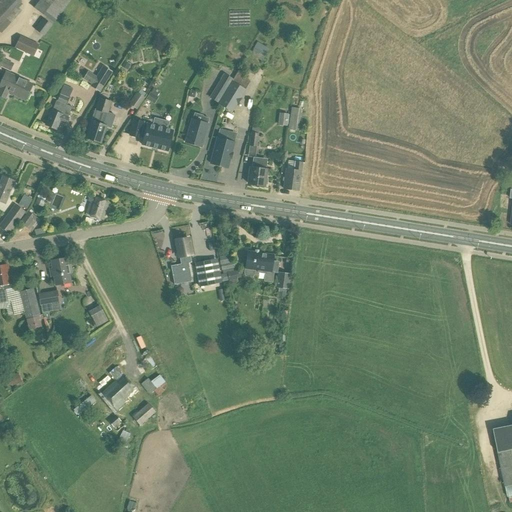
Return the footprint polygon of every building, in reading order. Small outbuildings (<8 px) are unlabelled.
[(0,0),(0,24),(20,2),(18,0),(0,0)] [(71,0),(40,0),(34,9),(53,24),(71,0)] [(42,20),(34,30),(43,37),(51,27),(42,20)] [(28,54),(30,49),(31,47),(37,49),(39,45),(20,36),(15,48),(28,54)] [(265,55),(272,43),(260,37),(254,49),(265,55)] [(5,56),(0,53),(0,66),(10,70),(13,65),(3,60),(5,56)] [(130,64),(125,61),(121,66),(127,70),(130,64)] [(97,77),(92,85),(91,87),(100,92),(111,75),(102,69),(97,77)] [(32,85),(19,79),(6,72),(0,84),(0,96),(5,99),(8,93),(25,100),(32,85)] [(225,74),(210,98),(218,103),(233,79),(225,74)] [(233,82),(220,104),(234,112),(248,91),(233,82)] [(73,89),(64,86),(57,101),(56,101),(52,112),(51,111),(46,125),(57,130),(60,123),(66,125),(69,118),(68,117),(72,107),(66,105),(73,89)] [(136,92),(128,103),(137,109),(145,98),(136,92)] [(147,99),(154,104),(158,98),(156,97),(151,94),(147,99)] [(111,102),(99,98),(93,116),(91,121),(90,121),(88,130),(89,130),(87,138),(92,140),(92,142),(97,144),(99,142),(100,143),(103,133),(105,133),(106,129),(105,127),(105,126),(101,125),(105,113),(107,114),(111,102)] [(290,108),(288,130),(296,131),(296,126),(298,126),(300,109),(290,108)] [(207,124),(208,119),(204,117),(202,123),(192,120),(185,143),(201,147),(208,124),(207,124)] [(134,120),(130,136),(139,138),(143,123),(134,120)] [(147,124),(142,145),(167,151),(173,131),(167,129),(169,122),(162,120),(160,128),(147,124)] [(258,134),(250,133),(249,146),(256,147),(258,134)] [(232,153),(231,153),(234,143),(217,138),(210,164),(227,168),(230,159),(231,159),(232,153)] [(255,158),(254,162),(253,162),(252,168),(250,168),(250,170),(249,169),(248,175),(250,175),(248,184),(264,186),(264,185),(267,186),(268,179),(265,179),(267,170),(266,170),(267,164),(263,164),(264,159),(255,158)] [(286,169),(283,189),(299,191),(301,171),(302,163),(294,162),(293,170),(286,169)] [(2,177),(0,182),(0,202),(4,204),(8,196),(14,182),(2,177)] [(21,199),(29,204),(35,196),(27,190),(21,199)] [(38,194),(34,203),(43,207),(47,197),(38,194)] [(108,203),(91,196),(86,214),(103,221),(108,203)] [(1,227),(9,233),(20,217),(12,211),(1,227)] [(35,217),(29,212),(20,223),(27,228),(35,217)] [(43,227),(34,230),(35,236),(45,233),(43,227)] [(182,257),(183,264),(191,263),(190,255),(191,255),(188,239),(176,241),(179,257),(182,257)] [(248,252),(245,269),(244,274),(245,277),(253,277),(254,275),(259,275),(259,273),(265,274),(264,282),(273,283),(274,273),(271,272),(274,256),(248,252)] [(231,254),(219,257),(220,264),(233,262),(231,254)] [(67,259),(51,261),(55,286),(71,283),(69,275),(73,274),(71,265),(68,266),(67,259)] [(215,284),(210,260),(195,263),(199,286),(215,284)] [(14,301),(12,289),(8,265),(0,266),(0,303),(10,302),(14,301)] [(229,281),(237,280),(236,271),(227,273),(229,281)] [(277,288),(288,289),(290,275),(279,273),(277,288)] [(14,316),(24,313),(26,320),(29,330),(41,327),(39,316),(40,316),(33,289),(19,293),(18,288),(12,289),(14,301),(10,302),(14,316)] [(57,291),(39,295),(41,306),(59,302),(57,291)] [(111,322),(110,322),(99,301),(87,307),(94,321),(88,324),(92,332),(109,324),(111,322)] [(197,327),(191,329),(195,339),(201,336),(197,327)] [(68,370),(72,377),(79,373),(77,370),(89,362),(80,348),(57,362),(64,372),(68,370)] [(148,371),(156,364),(149,355),(141,362),(148,371)] [(124,402),(136,391),(138,389),(117,368),(110,374),(115,380),(101,393),(117,411),(126,403),(124,402)] [(8,377),(13,386),(22,381),(17,372),(8,377)] [(149,394),(156,388),(148,379),(141,385),(149,394)] [(184,395),(171,400),(174,406),(187,401),(184,395)] [(155,412),(148,404),(132,417),(140,426),(155,412)] [(116,416),(109,421),(117,432),(124,426),(116,416)] [(511,425),(494,429),(498,452),(506,451),(511,449),(511,425)] [(123,430),(118,441),(122,443),(119,455),(125,457),(127,449),(124,448),(131,434),(123,430)] [(140,442),(143,433),(137,431),(135,440),(140,442)] [(511,449),(506,451),(506,453),(507,455),(507,456),(500,457),(503,481),(504,481),(506,487),(511,485),(511,449)]
